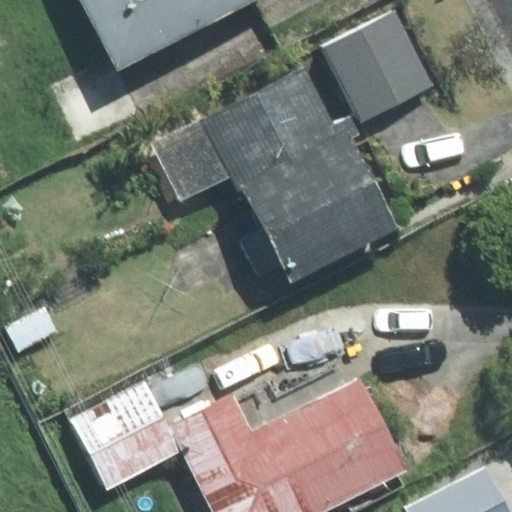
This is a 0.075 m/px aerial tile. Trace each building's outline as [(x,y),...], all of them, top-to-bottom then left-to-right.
[(59,0),(95,75),(256,0),(59,0)] [(345,126),(427,88),(391,12),(310,50),(345,126)] [(277,282),(381,230),(329,125),(318,130),(288,70),(129,148),(157,206),(221,175),(251,235),(232,244),(251,283),(272,273),(277,282)] [(198,511),(331,511),(406,476),(354,370),(241,425),(224,389),(152,424),(134,387),(66,420),(100,489),(170,455),(198,511)] [(491,511),(471,469),(399,505),(402,511),(491,511)]
